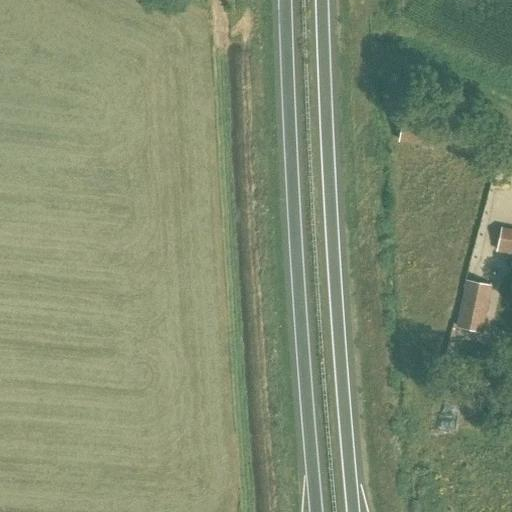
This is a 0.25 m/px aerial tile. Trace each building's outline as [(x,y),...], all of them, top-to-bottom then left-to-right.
[(403,112),(398,143),(437,150),(442,119),(403,112)] [(409,298),(416,224),(392,221),(385,296),(409,298)] [(511,229),(502,228),(496,252),(511,254),(511,229)] [(418,251),(417,302),(448,302),(449,252),(418,251)] [(483,334),(492,286),(466,280),(456,329),(483,334)]
